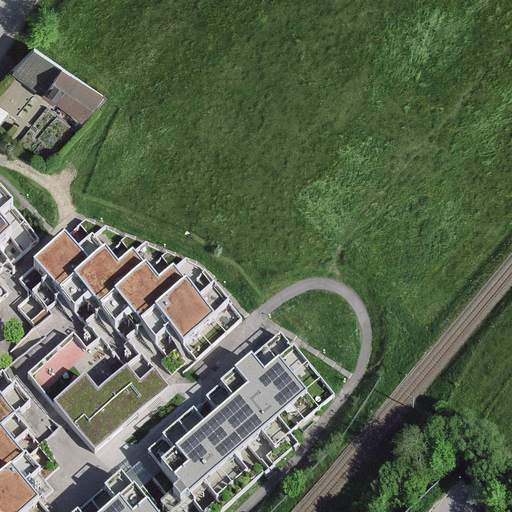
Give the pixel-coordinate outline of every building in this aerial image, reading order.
[(15,70),(42,90),(61,65),(34,45),(15,70)] [(101,95),(61,65),(42,90),(82,120),(101,95)] [(0,251),(14,239),(0,222),(0,251)] [(187,347),(219,319),(190,287),(174,301),(148,272),(134,284),(109,255),(94,268),(69,239),(37,267),(65,298),(80,285),(107,315),(121,302),(147,332),(162,318),(187,347)] [(142,386),(89,330),(27,378),(93,455),(169,391),(155,375),(142,386)] [(307,395),(281,366),(269,376),(255,360),(238,376),(252,391),(165,471),(191,500),(307,395)] [(0,402),(0,511),(34,511),(41,506),(13,475),(28,463),(4,436),(18,423),(0,402)] [(155,511),(138,493),(116,511),(155,511)]
